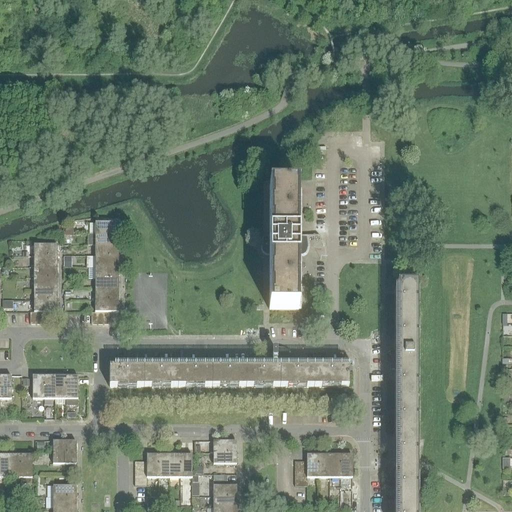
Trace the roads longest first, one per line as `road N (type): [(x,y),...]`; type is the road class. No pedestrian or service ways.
road 1 (residential): [(331,254),(363,254),(363,150),(331,150),(331,233)]
road 2 (residential): [(332,345),(99,345)]
road 3 (residential): [(122,431),(282,431)]
